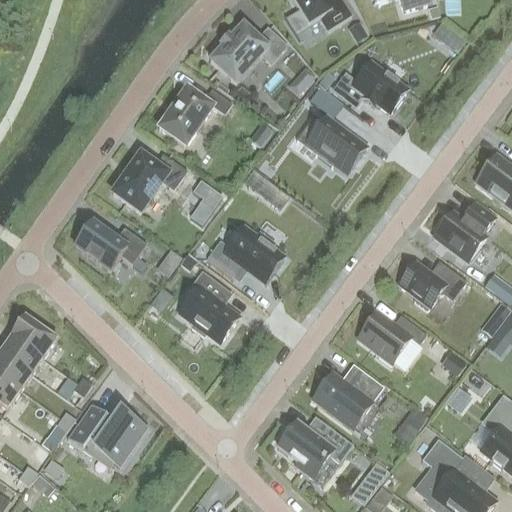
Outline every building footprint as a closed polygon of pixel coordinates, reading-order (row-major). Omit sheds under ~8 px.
[(322,0),(290,0),(300,14),(286,23),(295,38),(320,22),(327,34),(351,19),(339,0),(329,0),(325,3),(322,0)] [(398,0),(398,1),(400,0),(414,0),(419,12),(433,7),(430,0),(398,0)] [(360,23),(349,30),(357,43),(368,36),(360,23)] [(223,51),(210,65),(235,89),(262,60),(271,68),(287,50),(268,33),(258,43),(243,29),(230,43),(228,41),(220,49),(223,51)] [(305,68),(288,87),(299,96),(316,78),(305,68)] [(346,79),(334,95),(357,112),(364,103),(375,112),(377,109),(391,119),(408,96),(371,68),(357,87),(346,79)] [(320,92),(311,105),(333,122),(343,109),(320,92)] [(187,93),(159,132),(185,151),(213,112),(225,120),(232,109),(212,95),(204,105),(187,93)] [(326,123),(307,148),(347,177),(366,152),(326,123)] [(262,124),(249,141),(261,149),(273,132),(262,124)] [(140,159),(113,198),(140,217),(162,187),(174,195),(188,176),(163,159),(156,169),(140,159)] [(496,159),(475,186),(511,213),(511,168),(511,170),(496,159)] [(252,173),(242,186),(254,195),(264,182),(252,173)] [(216,188),(201,208),(213,216),(227,196),(216,188)] [(453,217),(435,241),(469,266),(486,242),(483,240),(495,223),(475,208),(468,219),(470,220),(465,226),(453,217)] [(82,241),(75,251),(87,260),(86,261),(98,270),(99,268),(111,276),(121,261),(133,269),(147,249),(124,232),(116,244),(92,227),(82,241)] [(221,245),(207,264),(233,283),(242,270),(266,287),(284,262),(271,252),(274,248),(260,237),(257,242),(243,232),(229,251),(221,245)] [(176,272),(183,262),(171,254),(164,264),(176,272)] [(188,258),(181,268),(190,275),(198,265),(188,258)] [(416,266),(399,289),(416,302),(414,305),(428,315),(439,300),(444,299),(453,305),(467,286),(448,272),(439,283),(416,266)] [(198,293),(180,317),(194,328),(191,331),(205,341),(208,338),(221,347),(239,322),(217,306),(225,294),(203,278),(194,290),(198,293)] [(511,291),(493,278),(485,289),(510,308),(511,305),(511,291)] [(501,307),(481,333),(491,341),(511,314),(501,307)] [(377,318),(359,343),(380,358),(378,360),(391,370),(411,344),(420,350),(427,340),(408,326),(401,335),(377,318)] [(511,341),(511,320),(500,337),(510,345),(511,341)] [(25,322),(12,341),(43,364),(57,344),(25,322)] [(12,341),(1,357),(32,379),(43,364),(12,341)] [(450,356),(442,366),(458,378),(466,368),(450,356)] [(1,357),(0,357),(0,379),(21,395),(32,379),(1,357)] [(319,396),(313,404),(353,434),(384,392),(353,369),(353,370),(357,373),(346,388),(333,378),(327,386),(326,386),(319,396)] [(0,379),(0,408),(8,414),(21,395),(0,379)] [(83,381),(78,388),(88,395),(93,388),(83,381)] [(78,388),(74,395),(84,402),(88,395),(78,388)] [(495,436),(481,455),(492,464),(491,466),(502,474),(504,473),(511,479),(511,408),(502,401),(501,402),(507,406),(499,416),(496,413),(484,428),(495,436)] [(414,409),(393,436),(408,447),(428,420),(414,409)] [(92,410),(68,444),(92,461),(97,454),(120,470),(146,433),(120,415),(113,425),(92,410)] [(66,416),(61,423),(71,430),(76,423),(66,416)] [(289,436),(278,452),(298,467),(295,470),(313,484),(331,460),(339,466),(338,468),(339,469),(354,450),(315,421),(314,423),(316,423),(308,434),(300,428),(292,438),(289,436)] [(61,423),(57,430),(67,437),(71,430),(61,423)] [(431,472),(414,494),(429,505),(427,509),(431,511),(492,511),(497,506),(455,474),(464,464),(438,444),(422,465),(431,472)] [(51,461),(43,472),(57,482),(64,471),(51,461)] [(377,492),(363,510),(364,510),(389,476),(376,467),(375,468),(364,483),(377,492)] [(28,470),(23,477),(33,484),(38,477),(28,470)] [(23,477),(19,484),(29,491),(33,484),(23,477)] [(51,487),(40,478),(33,488),(43,496),(51,487)] [(381,489),(373,499),(385,508),(393,498),(381,489)] [(1,498),(0,499),(0,507),(6,511),(11,505),(1,498)]
